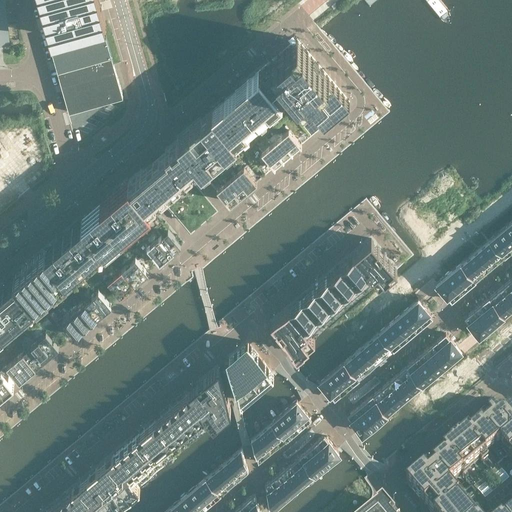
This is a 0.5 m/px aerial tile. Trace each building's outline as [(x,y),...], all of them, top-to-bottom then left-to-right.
[(0,0),(0,43),(1,43),(9,43),(4,0),(0,0)] [(46,0),(51,15),(51,16),(54,15),(68,11),(69,11),(78,9),(94,4),(95,4),(97,4),(97,3),(101,1),(100,0),(46,0)] [(440,0),(427,0),(446,21),(452,21),(453,14),(440,0)] [(102,2),(98,3),(97,4),(95,4),(94,4),(78,9),(69,11),(68,11),(54,15),(51,16),(46,17),(50,29),(52,37),(57,35),(61,34),(66,33),(70,32),(74,30),(79,29),(83,28),(87,27),(92,26),(96,24),(100,23),(102,23),(107,21),(102,2)] [(123,96),(114,64),(102,23),(100,23),(96,24),(92,26),(87,27),(83,28),(79,29),(74,30),(70,32),(66,33),(61,34),(57,35),(52,37),(48,38),(69,112),(123,97),(123,96)] [(319,65),(318,65),(318,63),(319,63),(314,57),(313,58),(312,57),(311,58),(307,53),(308,52),(307,51),(306,51),(302,47),(303,46),(302,45),(301,45),(297,41),(298,40),(297,39),(295,40),(296,41),(292,44),(291,44),(289,45),(290,46),(285,50),(285,49),(283,50),(282,49),(277,53),(278,54),(277,55),(280,60),(278,61),(276,63),(272,59),(271,60),(271,61),(267,65),(266,64),(264,66),(265,67),(260,71),(260,70),(258,71),(277,93),(290,83),(323,122),(324,123),(325,122),(324,121),(329,118),(331,117),(330,116),(335,112),(336,113),(337,112),(337,111),(339,109),(341,107),(342,108),(344,107),(343,106),(347,102),(348,103),(349,102),(348,100),(347,101),(344,96),(345,96),(343,94),(342,95),(339,90),(338,88),(337,89),(333,84),(334,83),(333,82),(332,82),(328,78),(329,77),(328,76),(327,76),(323,72),(324,71),(323,70),(322,69),(322,70),(320,68),(318,65),(319,65)] [(212,109),(233,134),(234,136),(242,129),(245,132),(251,127),(248,124),(259,115),(262,118),(267,114),(265,110),(271,105),(273,108),(278,104),(276,101),(280,97),(277,93),(258,71),(257,72),(257,73),(256,74),(248,80),(248,79),(246,81),(249,84),(244,88),(239,92),(236,89),(236,90),(235,91),(226,98),(226,99),(225,99),(222,101),(223,101),(215,108),(214,109),(214,108),(212,109)] [(236,89),(239,92),(244,88),(249,84),(246,81),(246,80),(235,89),(236,90),(236,89)] [(307,109),(320,125),(322,124),(323,122),(290,83),(277,93),(280,97),(276,101),(278,104),(273,108),(271,105),(265,110),(267,114),(262,118),(259,115),(248,124),(251,127),(245,132),(242,129),(234,136),(236,138),(236,137),(252,156),(262,147),(289,125),(307,109)] [(244,163),(257,179),(265,172),(252,156),(236,137),(236,138),(234,136),(233,134),(212,109),(211,110),(212,111),(212,112),(210,113),(208,115),(208,114),(207,114),(206,115),(207,116),(205,118),(202,120),(202,119),(201,119),(194,124),(195,125),(192,127),(190,129),(190,128),(183,134),(183,135),(181,137),(179,139),(178,138),(177,139),(198,163),(209,177),(216,186),(244,163)] [(289,125),(302,141),(315,131),(321,125),(320,125),(307,109),(289,125)] [(262,147),(275,164),(280,159),(290,152),(301,142),(302,141),(289,125),(262,147)] [(198,163),(177,139),(176,138),(176,140),(170,145),(169,144),(169,145),(169,146),(167,147),(166,148),(165,148),(164,148),(165,149),(185,174),(186,173),(198,163)] [(252,156),(265,172),(274,165),(275,164),(262,147),(252,156)] [(180,178),(185,174),(165,149),(160,153),(159,153),(158,153),(159,154),(154,159),(153,158),(152,158),(152,160),(147,164),(146,163),(146,164),(146,165),(141,169),(162,193),(167,189),(168,190),(168,189),(168,188),(173,184),(174,185),(175,184),(174,183),(179,179),(180,180),(181,179),(180,178)] [(255,181),(257,179),(244,163),(216,186),(223,194),(230,202),(241,192),(255,181)] [(162,195),(162,193),(141,169),(140,168),(140,169),(140,170),(137,172),(136,172),(136,173),(129,179),(128,178),(127,179),(128,180),(149,205),(150,205),(150,204),(151,203),(155,199),(156,200),(156,199),(161,194),(162,195)] [(88,214),(82,219),(91,231),(103,245),(115,258),(121,266),(136,254),(149,269),(152,267),(156,264),(157,262),(162,258),(149,243),(160,234),(168,227),(164,223),(161,219),(158,215),(153,210),(150,206),(149,205),(128,180),(117,189),(114,191),(101,203),(100,204),(98,206),(96,207),(94,208),(88,214)] [(55,261),(67,276),(103,245),(91,231),(82,219),(75,224),(66,232),(63,235),(61,236),(59,238),(57,239),(48,247),(45,250),(55,261)] [(511,234),(505,226),(498,232),(511,249),(511,234)] [(168,227),(160,234),(173,250),(181,243),(171,231),(168,227)] [(80,292),(85,297),(99,285),(112,300),(114,298),(116,297),(118,295),(121,293),(108,278),(121,266),(115,258),(103,245),(91,231),(87,235),(92,242),(88,245),(90,247),(85,251),(80,245),(75,249),(63,235),(61,236),(59,238),(77,260),(74,262),(71,259),(67,263),(66,263),(65,264),(60,257),(55,261),(67,276),(68,277),(78,289),(80,292)] [(511,249),(498,232),(490,238),(505,256),(511,250),(511,249)] [(170,251),(173,250),(160,234),(149,243),(162,258),(170,251)] [(490,238),(483,244),(497,262),(504,256),(504,257),(505,256),(490,238)] [(271,322),(296,353),(315,338),(304,325),(367,272),(378,285),(397,270),(371,239),(271,322)] [(483,244),(475,251),(490,268),(497,262),(483,244)] [(37,302),(37,303),(68,277),(67,276),(55,261),(45,250),(41,252),(14,275),(37,302)] [(475,251),(468,257),(482,274),(490,268),(475,251)] [(121,266),(134,282),(136,280),(149,269),(136,254),(121,266)] [(468,257),(461,263),(476,281),(476,280),(482,274),(468,257)] [(468,287),(476,281),(461,263),(460,262),(453,269),(468,287)] [(108,278),(121,293),(133,283),(134,282),(121,266),(108,278)] [(453,269),(445,275),(461,293),(468,287),(453,269)] [(46,329),(59,344),(65,340),(66,338),(37,303),(37,302),(14,275),(11,278),(6,282),(0,286),(0,321),(5,327),(6,328),(5,328),(23,349),(46,329)] [(445,275),(435,283),(441,290),(442,290),(452,301),(461,293),(445,275)] [(511,294),(504,284),(496,290),(510,307),(511,306),(511,294)] [(85,297),(97,312),(99,311),(112,300),(99,285),(85,297)] [(510,307),(496,290),(489,296),(489,295),(488,296),(503,314),(510,307)] [(496,320),(504,314),(503,314),(488,296),(481,302),(496,320)] [(77,303),(90,319),(95,314),(97,312),(85,297),(77,303)] [(424,324),(433,317),(424,305),(418,297),(408,306),(424,324)] [(489,327),(496,320),(481,302),(474,308),(489,327)] [(70,310),(83,325),(88,321),(90,319),(77,303),(70,310)] [(408,306),(401,312),(416,330),(424,324),(408,306)] [(474,308),(464,316),(474,327),(473,328),(479,335),(489,327),(474,308)] [(62,316),(75,331),(81,327),(83,325),(70,310),(62,316)] [(401,312),(393,318),(409,337),(416,330),(401,312)] [(68,336),(68,337),(73,332),(75,331),(62,316),(56,321),(68,336)] [(393,318),(386,324),(401,343),(409,337),(393,318)] [(0,365),(1,367),(2,366),(3,365),(6,368),(5,369),(4,370),(6,373),(11,379),(14,377),(17,374),(19,377),(23,375),(28,371),(36,364),(35,363),(36,363),(23,349),(5,328),(6,328),(5,327),(0,321),(0,365)] [(386,324),(379,331),(394,349),(401,343),(386,324)] [(46,329),(23,349),(36,363),(35,363),(36,364),(47,355),(50,352),(52,350),(59,344),(46,329)] [(385,356),(393,349),(394,349),(379,331),(370,338),(385,356)] [(452,358),(462,349),(456,342),(455,343),(445,332),(436,339),(452,358)] [(376,363),(385,356),(370,338),(362,346),(376,363)] [(444,364),(452,358),(436,339),(429,346),(444,364)] [(229,358),(241,400),(274,373),(248,342),(229,358)] [(367,370),(376,363),(362,346),(353,353),(367,370)] [(437,370),(444,364),(429,346),(421,352),(437,370)] [(429,376),(437,370),(421,352),(414,358),(429,376)] [(359,378),(359,377),(367,370),(353,353),(344,360),(359,378)] [(414,358),(407,364),(421,382),(422,382),(429,376),(414,358)] [(353,383),(359,378),(344,360),(338,365),(353,383)] [(413,389),(421,382),(407,364),(406,365),(407,365),(398,372),(413,389)] [(347,388),(353,383),(338,365),(332,370),(347,388)] [(219,366),(44,511),(106,511),(231,408),(219,366)] [(1,367),(0,367),(0,393),(4,391),(6,389),(14,382),(11,379),(6,373),(4,370),(1,367)] [(341,393),(347,388),(332,370),(326,375),(341,393)] [(404,396),(413,389),(398,372),(390,379),(404,396)] [(326,375),(320,381),(333,397),(334,396),(336,396),(337,396),(341,393),(326,375)] [(395,404),(404,396),(390,379),(381,387),(395,404)] [(395,404),(381,387),(373,394),(372,393),(386,411),(395,404)] [(386,411),(372,393),(366,398),(380,416),(386,411)] [(374,421),(380,416),(366,398),(360,403),(374,421)] [(309,416),(296,400),(290,406),(304,424),(308,420),(308,417),(309,416)] [(511,511),(511,410),(507,405),(508,404),(505,400),(496,408),(459,439),(458,438),(455,441),(456,442),(454,443),(454,442),(450,445),(451,446),(406,484),(429,511),(511,511)] [(374,421),(360,403),(354,408),(368,426),(374,421)] [(284,411),(298,429),(304,424),(290,406),(284,411)] [(354,408),(350,412),(350,415),(349,416),(362,432),(368,426),(354,408)] [(278,416),(292,434),(298,429),(284,411),(278,416)] [(272,421),(286,439),(292,434),(278,416),(272,421)] [(286,439),(272,421),(264,427),(279,444),(285,438),(286,439)] [(279,444),(264,427),(257,433),(271,450),(279,444)] [(271,450),(257,433),(252,438),(258,461),(271,450)] [(332,457),(339,451),(326,435),(324,437),(322,436),(321,436),(317,439),(332,457)] [(317,439),(311,444),(326,462),(332,457),(317,439)] [(311,444),(305,449),(320,467),(326,462),(311,444)] [(248,470),(241,446),(228,458),(243,475),(248,470)] [(305,449),(299,454),(314,472),(320,467),(305,449)] [(307,478),(314,472),(299,454),(299,455),(292,461),(307,478)] [(243,475),(228,458),(221,464),(235,481),(243,475)] [(299,484),(307,478),(292,461),(285,467),(299,484)] [(235,481),(221,464),(213,470),(228,488),(235,481)] [(292,490),(299,484),(285,467),(278,473),(292,490)] [(228,488),(213,470),(206,476),(221,494),(228,488)] [(285,496),(292,490),(278,473),(270,479),(285,496)] [(221,494),(206,476),(197,483),(212,501),(221,494)] [(271,507),(285,496),(270,479),(265,484),(271,507)] [(212,501),(197,483),(188,491),(203,508),(212,501)] [(198,511),(203,508),(188,491),(180,498),(191,511),(198,511)] [(248,511),(260,511),(260,510),(255,492),(241,503),(248,511)] [(191,511),(180,498),(171,505),(176,511),(191,511)] [(248,511),(241,503),(234,510),(235,511),(248,511)] [(390,511),(383,503),(381,504),(372,511),(390,511)]
